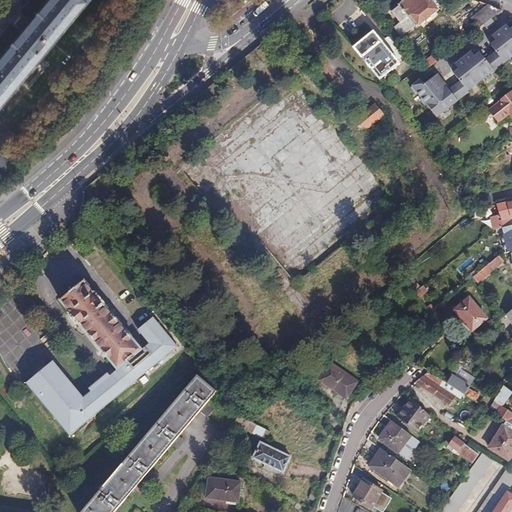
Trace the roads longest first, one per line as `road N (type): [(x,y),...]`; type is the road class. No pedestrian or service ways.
road 1 (primary): [(151,55),(80,147),(0,216)]
road 2 (secondary): [(125,133),(296,0)]
road 3 (residential): [(412,367),(367,402),(326,511)]
road 4 (primary): [(0,241),(125,133)]
